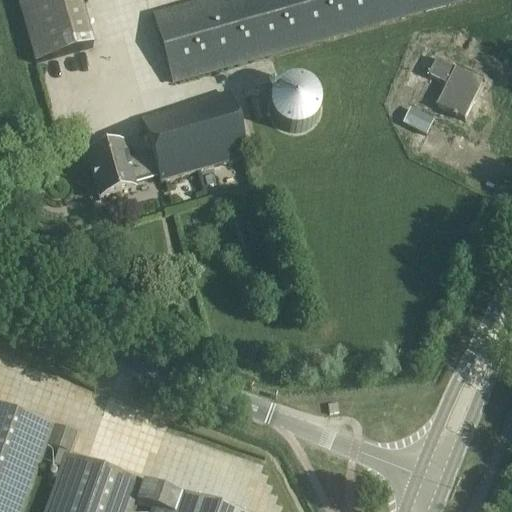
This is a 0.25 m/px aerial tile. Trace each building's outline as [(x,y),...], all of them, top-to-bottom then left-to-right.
[(91,47),(77,0),(15,0),(34,64),(91,47)] [(210,0),(154,16),(174,85),(475,0),(210,0)] [(485,83),(468,74),(460,70),(459,72),(439,62),(431,78),(451,88),(439,110),(465,123),(466,122),(465,121),(473,104),(470,102),(480,81),(485,84),(485,83)] [(311,92),(272,81),(260,123),(299,135),(311,92)] [(157,175),(160,185),(246,159),(227,96),(141,122),(151,156),(127,163),(122,147),(86,158),(98,199),(134,188),(132,182),(157,175)] [(425,136),(433,122),(406,110),(401,125),(425,136)] [(0,410),(0,511),(25,511),(48,448),(57,452),(52,466),(59,468),(44,511),(127,511),(137,483),(67,458),(74,436),(0,410)] [(150,511),(220,511),(143,485),(135,506),(151,510),(150,511)]
